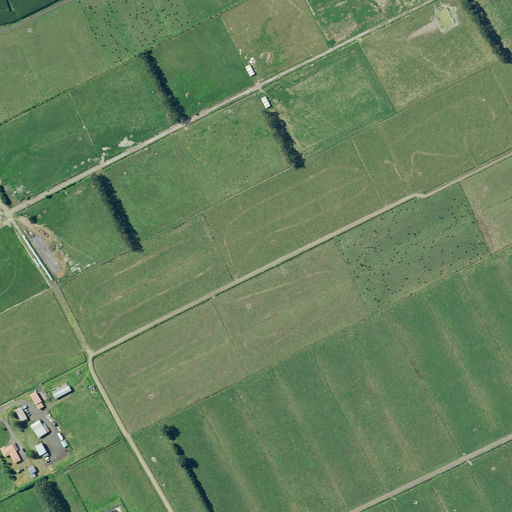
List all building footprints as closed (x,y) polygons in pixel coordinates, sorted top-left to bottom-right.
[(26,102),(0,114),(0,124),(29,110),(26,102)] [(73,391),(68,382),(52,390),(57,399),(73,391)] [(43,401),(38,392),(31,395),(40,410),(45,407),(42,402),(43,401)] [(28,419),(22,407),(16,410),(22,422),(28,419)] [(46,424),(44,426),(40,420),(32,426),(40,438),(48,433),(46,429),(48,428),(46,424)] [(15,442),(13,443),(2,449),(6,457),(11,455),(16,464),(22,460),(17,451),(19,450),(15,442)] [(37,447),(41,456),(44,455),(45,457),(49,455),(43,443),(37,447)] [(34,466),(29,469),(33,475),(31,476),(33,479),(37,476),(36,474),(35,475),(34,473),(37,471),(34,466)]
